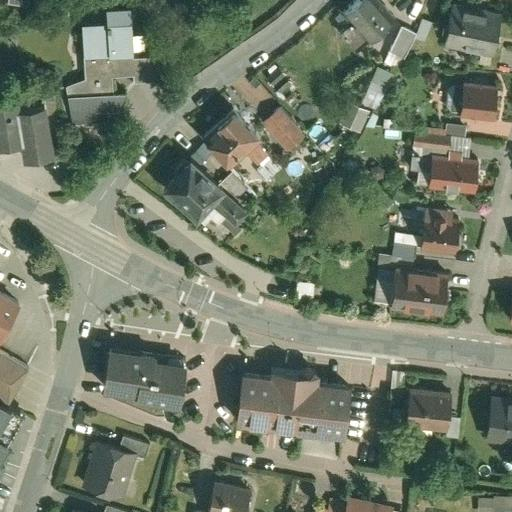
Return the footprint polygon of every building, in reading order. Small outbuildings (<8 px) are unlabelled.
[(388,18),(372,0),(345,0),(336,8),(345,19),(334,29),(351,49),(388,18)] [(490,53),(497,12),(446,3),(439,44),(490,53)] [(166,51),(131,53),(129,4),(108,5),(108,17),(81,18),(85,87),(65,93),(72,122),(98,122),(98,109),(125,108),(124,89),(114,90),(113,74),(129,73),(129,87),(167,86),(166,51)] [(422,43),(430,21),(417,17),(412,32),(410,39),(422,43)] [(412,32),(397,25),(384,51),(400,58),(412,32)] [(386,76),(375,72),(371,82),(382,87),(386,76)] [(460,80),(459,83),(451,82),(447,84),(444,88),(442,102),(445,107),(447,111),(456,112),(456,117),(491,120),(495,84),(460,80)] [(14,99),(0,100),(0,145),(16,144),(18,160),(50,156),(42,103),(15,107),(14,99)] [(365,110),(345,101),(335,123),(356,132),(365,110)] [(256,138),(229,105),(209,121),(214,127),(200,139),(222,166),(256,138)] [(300,135),(276,107),(258,121),(283,150),(300,135)] [(430,127),(413,127),(413,131),(410,131),(408,145),(428,148),(428,151),(463,157),(466,139),(462,138),(461,126),(440,126),(441,135),(430,134),(430,127)] [(367,135),(396,139),(397,131),(368,127),(367,135)] [(423,185),(471,192),(476,159),(463,157),(428,151),(423,185)] [(215,183),(185,155),(154,187),(190,220),(206,202),(218,189),(220,187),(215,183)] [(379,181),(380,167),(366,167),(365,180),(379,181)] [(218,189),(231,201),(243,188),(226,171),(215,183),(220,187),(218,189)] [(236,231),(230,225),(242,211),(231,201),(218,189),(206,202),(222,218),(217,224),(231,237),(236,231)] [(419,207),(416,249),(453,251),(455,214),(448,214),(448,209),(419,207)] [(374,266),(392,268),(392,263),(394,263),(394,257),(410,258),(412,246),(389,244),(388,256),(375,254),(374,266)] [(387,307),(437,313),(442,268),(394,263),(392,263),(392,268),(387,307)] [(308,305),(310,283),(292,282),(290,304),(308,305)] [(0,332),(18,301),(0,290),(0,332)] [(151,351),(103,345),(97,388),(130,392),(129,399),(175,405),(181,361),(150,357),(151,351)] [(0,347),(0,390),(8,395),(26,362),(0,347)] [(230,423),(337,435),(343,383),(313,380),(314,372),(265,366),(264,374),(236,371),(230,423)] [(443,418),(446,392),(405,388),(401,428),(407,429),(406,438),(425,440),(426,431),(441,432),(443,418)] [(8,395),(0,390),(0,467),(6,456),(2,454),(28,406),(8,395)] [(511,398),(486,395),(481,442),(511,445),(511,398)] [(456,420),(443,418),(441,432),(441,440),(453,441),(456,420)] [(118,435),(114,447),(132,453),(131,456),(141,459),(146,444),(118,435)] [(91,440),(76,485),(117,498),(131,456),(132,453),(114,447),(91,440)] [(427,460),(412,459),(411,472),(426,473),(427,460)] [(242,511),(247,487),(209,480),(202,511),(242,511)] [(389,506),(343,497),(342,503),(325,500),(323,509),(312,507),(311,511),(308,511),(306,511),(305,511),(387,511),(388,511),(389,506)] [(489,511),(489,499),(475,499),(475,511),(489,511)]
